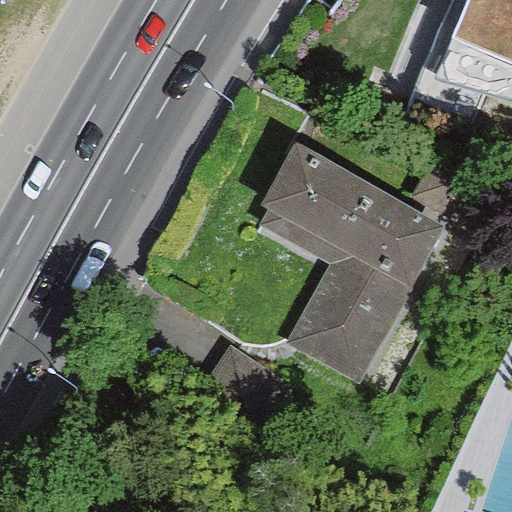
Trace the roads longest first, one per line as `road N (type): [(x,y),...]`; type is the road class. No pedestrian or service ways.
road 1 (primary): [(0,416),(234,0)]
road 2 (primary): [(155,0),(0,278)]
